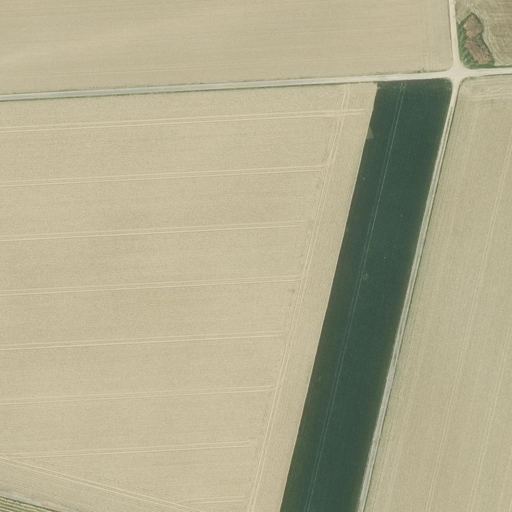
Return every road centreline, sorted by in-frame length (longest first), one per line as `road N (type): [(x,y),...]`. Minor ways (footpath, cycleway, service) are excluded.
road 1 (track): [(455,0),(458,101),(363,511)]
road 2 (track): [(0,100),(511,76)]
